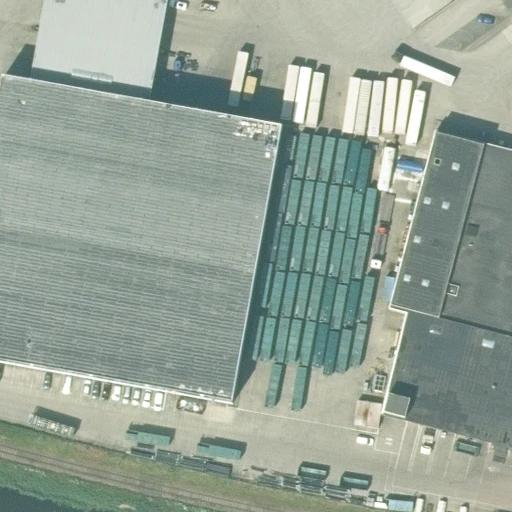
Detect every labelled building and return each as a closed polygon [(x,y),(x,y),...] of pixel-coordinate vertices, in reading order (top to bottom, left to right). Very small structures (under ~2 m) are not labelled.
[(45,0),(40,29),(31,83),(150,105),(159,51),(168,3),(153,0),(45,0)] [(257,19),(284,4),(282,0),(267,0),(252,9),(257,19)] [(296,44),(302,54),(329,39),(323,29),(296,44)] [(0,93),(0,362),(233,404),(282,128),(150,105),(31,83),(3,78),(0,93)] [(511,152),(437,133),(390,314),(405,318),(381,416),(511,449),(511,152)] [(390,429),(390,437),(412,439),(413,431),(390,429)] [(408,490),(406,500),(430,503),(432,494),(408,490)]
